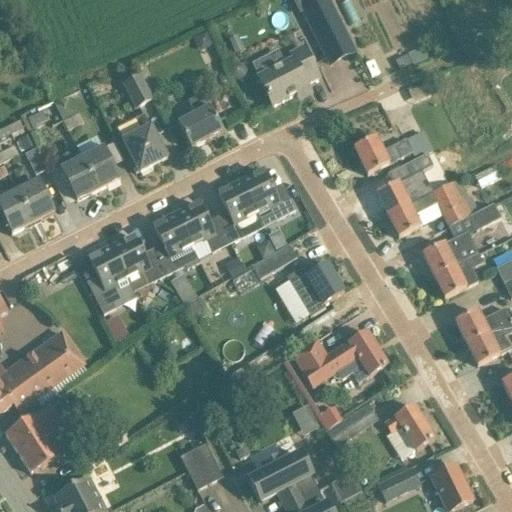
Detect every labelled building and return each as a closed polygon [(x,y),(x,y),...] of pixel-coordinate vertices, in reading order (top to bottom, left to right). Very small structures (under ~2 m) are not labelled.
[(324,3),(301,15),(328,67),(351,56),(324,3)] [(291,61),(256,79),(272,109),(308,91),(306,86),(319,80),(303,50),(288,57),(291,61)] [(397,64),(402,73),(414,67),(409,58),(397,64)] [(123,88),(136,112),(153,103),(140,79),(123,88)] [(229,88),(225,79),(216,83),(220,92),(229,88)] [(196,117),(177,127),(190,151),(223,135),(210,110),(209,111),(201,97),(189,103),(196,117)] [(54,109),(62,124),(80,116),(54,109)] [(80,116),(62,124),(67,134),(84,125),(80,116)] [(45,128),(40,117),(27,123),(32,134),(45,128)] [(116,132),(130,159),(139,176),(167,162),(144,117),(116,132)] [(0,143),(22,133),(18,124),(0,131),(0,143)] [(33,149),(28,138),(19,142),(25,153),(33,149)] [(367,178),(411,156),(404,143),(382,154),(375,141),(353,152),(367,178)] [(0,155),(0,161),(2,166),(3,166),(19,158),(14,149),(0,155)] [(120,182),(115,173),(104,151),(82,162),(98,193),(120,182)] [(36,179),(46,173),(35,152),(25,157),(36,179)] [(396,214),(432,197),(427,185),(422,176),(432,170),(426,159),(387,178),(392,188),(376,197),(387,219),(396,214)] [(58,195),(68,190),(76,205),(98,193),(82,162),(60,173),(57,167),(46,173),(58,195)] [(270,211),(277,224),(296,214),(284,192),(274,197),(263,174),(240,185),(245,194),(256,218),(270,211)] [(16,195),(28,218),(32,227),(54,215),(38,184),(16,195)] [(432,197),(396,214),(387,219),(392,229),(391,232),(394,238),(397,239),(398,241),(399,241),(399,240),(442,219),(448,231),(469,220),(475,218),(469,206),(455,212),(453,207),(462,192),(458,184),(432,197)] [(263,231),(256,218),(245,194),(240,185),(218,197),(229,219),(219,224),(231,247),(263,231)] [(32,227),(28,218),(16,195),(0,202),(0,216),(11,238),(32,227)] [(212,256),(231,247),(219,224),(210,229),(198,207),(176,218),(180,227),(192,250),(206,243),(212,256)] [(469,220),(476,234),(500,223),(493,209),(475,218),(469,220)] [(180,227),(176,218),(153,229),(165,252),(155,257),(166,279),(184,270),(188,273),(199,267),(191,250),(192,250),(180,227)] [(422,258),(433,279),(441,275),(443,274),(478,257),(469,238),(476,234),(469,220),(448,231),(454,242),(422,258)] [(166,279),(155,257),(145,262),(133,239),(111,251),(115,260),(127,283),(126,283),(133,295),(148,289),(166,279)] [(288,247),(252,269),(244,274),(245,275),(238,279),(239,280),(229,286),(235,295),(260,283),(297,261),(288,247)] [(89,262),(98,279),(87,285),(104,318),(116,312),(113,306),(120,302),(125,304),(132,300),(133,295),(126,283),(127,283),(115,260),(111,251),(89,262)] [(466,291),(478,285),(471,272),(482,266),(478,257),(443,274),(441,275),(433,279),(443,301),(444,302),(466,291)] [(232,282),(238,279),(245,275),(244,274),(237,261),(225,267),(232,282)] [(504,287),(511,282),(511,263),(496,271),(504,287)] [(325,310),(323,308),(343,296),(327,268),(308,280),(302,271),(287,281),(311,319),(325,310)] [(175,283),(185,305),(197,299),(187,278),(175,283)] [(192,319),(206,310),(200,301),(186,310),(192,319)] [(455,325),(466,347),(511,325),(505,312),(481,323),(477,314),(455,325)] [(111,320),(118,343),(128,340),(120,317),(111,320)] [(511,325),(466,347),(477,369),(511,352),(505,339),(511,335),(511,325)] [(358,387),(387,368),(366,334),(338,352),(327,359),(316,343),(291,359),(311,390),(331,377),(334,382),(342,383),(352,377),(358,387)] [(0,368),(0,417),(13,409),(16,414),(83,367),(61,336),(5,375),(0,368)] [(502,386),(511,406),(511,380),(501,385),(502,387),(502,386)] [(303,438),(319,432),(311,408),(295,414),(303,438)] [(5,437),(31,477),(63,459),(75,450),(64,432),(65,431),(50,409),(35,419),(34,418),(5,437)] [(401,430),(416,454),(434,442),(413,409),(385,426),(391,436),(401,430)] [(327,436),(336,449),(376,423),(367,410),(327,436)] [(178,417),(185,433),(195,428),(187,412),(178,417)] [(88,469),(128,444),(118,428),(78,453),(88,469)] [(193,454),(210,488),(223,481),(206,448),(193,454)] [(246,448),(235,454),(240,463),(251,458),(246,448)] [(180,461),(197,494),(210,488),(193,454),(180,461)] [(284,493),(291,508),(318,494),(311,480),(311,479),(300,457),(282,466),(279,459),(263,467),(267,474),(250,483),(261,505),(284,493)] [(445,511),(455,511),(473,504),(455,468),(430,480),(445,511)] [(412,470),(377,488),(386,506),(421,489),(412,470)] [(361,495),(351,476),(333,485),(343,505),(361,495)] [(104,511),(89,482),(53,501),(58,511),(104,511)] [(327,511),(318,494),(291,508),(293,511),(327,511)]
